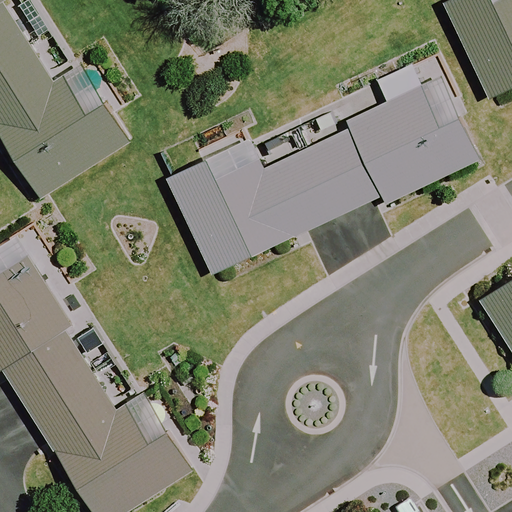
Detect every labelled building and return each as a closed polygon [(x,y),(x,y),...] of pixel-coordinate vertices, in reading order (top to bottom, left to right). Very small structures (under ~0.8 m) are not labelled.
[(511,0),(488,0),(433,25),(475,118),(511,101),(511,0)] [(0,41),(0,176),(26,218),(118,160),(67,78),(35,98),(0,41)] [(158,205),(200,298),(459,184),(427,114),(246,194),(235,170),(158,205)] [(0,268),(0,402),(68,511),(134,511),(179,484),(128,402),(96,422),(0,268)] [(511,290),(485,307),(511,350),(511,290)]
